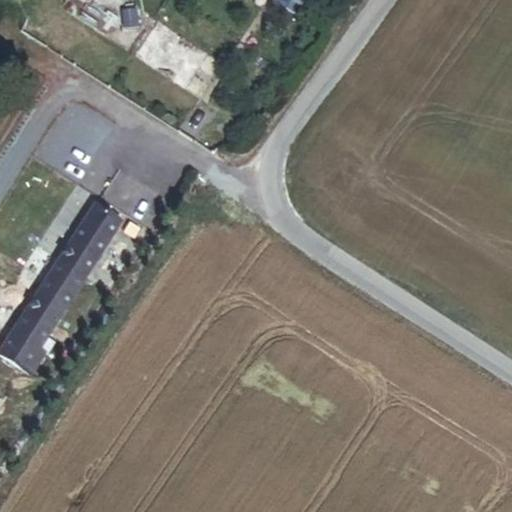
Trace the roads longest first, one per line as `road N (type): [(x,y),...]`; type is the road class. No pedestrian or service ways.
road 1 (unclassified): [(511,378),(269,218)]
road 2 (unclassified): [(388,0),(268,172),(269,218)]
